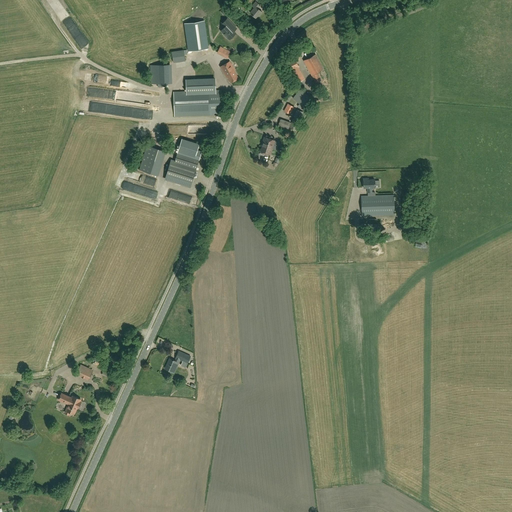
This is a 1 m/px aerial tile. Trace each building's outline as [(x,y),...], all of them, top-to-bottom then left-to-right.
[(259,15),(262,12),(257,8),(260,5),(256,2),(252,6),(254,8),(250,13),(255,18),(258,14),(259,15)] [(233,25),(227,19),(223,23),(226,26),(221,31),(224,34),(223,34),(226,37),(227,37),(229,39),(236,33),(234,32),(237,29),(233,25)] [(208,48),(204,21),(185,24),(189,50),(208,48)] [(173,63),(185,61),(184,50),(172,51),(173,63)] [(317,72),(324,69),(316,54),(304,60),(316,83),(321,80),(317,72)] [(289,72),(291,71),(297,83),(305,79),(298,67),(299,67),(295,58),(285,64),(289,72)] [(231,82),(238,78),(233,70),(234,70),(230,62),(220,67),(227,77),(228,77),(231,82)] [(153,65),(150,65),(150,80),(154,80),(154,84),(172,83),(172,64),(153,65)] [(187,80),(187,91),(174,92),(175,116),(221,114),(220,90),(215,90),(215,78),(187,80)] [(309,101),(311,98),(300,89),(292,98),(299,103),(297,106),(304,112),(311,103),(309,101)] [(290,114),(294,107),(288,104),(283,111),(290,114)] [(296,131),(303,112),(296,109),(289,128),(296,131)] [(288,131),(291,122),(281,119),(280,119),(277,127),(288,131)] [(274,140),(264,137),(263,142),(264,142),(261,152),(270,154),(274,140)] [(190,187),(192,183),(202,151),(197,150),(199,144),(182,139),(179,150),(178,150),(175,161),(171,159),(165,179),(190,187)] [(155,175),(163,150),(147,145),(139,170),(155,175)] [(139,182),(141,175),(134,173),(132,179),(139,182)] [(362,216),(394,215),(394,195),(375,195),(375,192),(371,192),(371,188),(375,188),(375,180),(366,180),(366,179),(363,179),(363,188),(368,188),(368,193),(368,196),(361,196),(362,216)] [(350,211),(353,190),(343,189),(341,210),(350,211)] [(176,200),(197,206),(199,198),(178,193),(176,200)] [(319,214),(319,228),(330,228),(330,219),(334,220),(334,216),(335,216),(335,214),(319,214)] [(345,218),(344,236),(356,237),(357,219),(345,218)] [(347,246),(327,244),(325,266),(345,267),(347,246)] [(187,363),(191,356),(179,351),(175,358),(176,358),(175,361),(170,358),(165,369),(174,373),(180,360),(187,363)] [(89,380),(93,370),(80,364),(76,374),(89,380)] [(68,415),(70,412),(74,414),(77,408),(78,408),(81,402),(80,401),(81,399),(73,396),(72,398),(62,393),(59,400),(69,404),(64,413),(68,415)]
